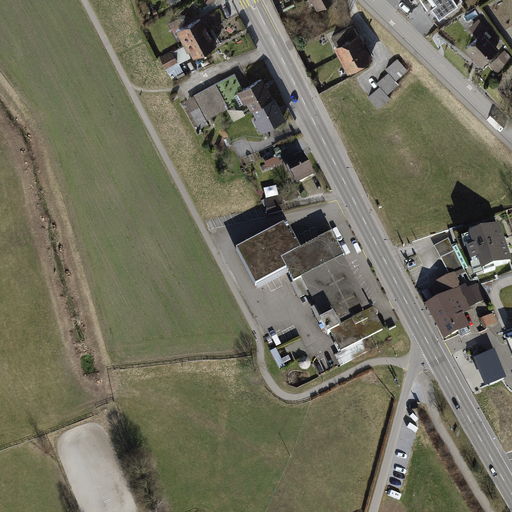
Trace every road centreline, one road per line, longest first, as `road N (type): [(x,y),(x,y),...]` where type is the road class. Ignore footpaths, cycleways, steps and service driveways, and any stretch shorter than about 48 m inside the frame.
road 1 (secondary): [(250,0),(429,344)]
road 2 (residential): [(511,136),(371,0)]
road 3 (residential): [(373,511),(408,383),(429,344)]
road 4 (secondary): [(429,344),(511,492)]
